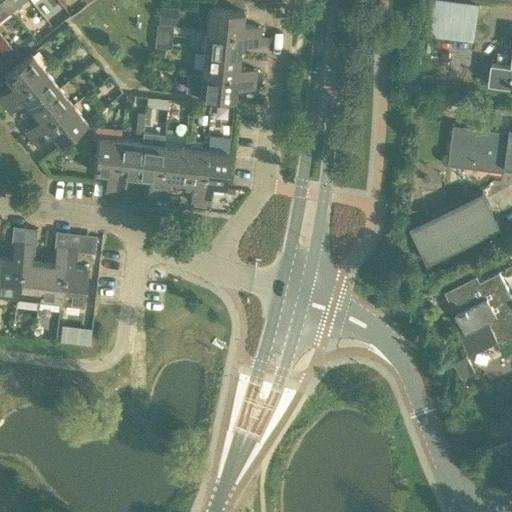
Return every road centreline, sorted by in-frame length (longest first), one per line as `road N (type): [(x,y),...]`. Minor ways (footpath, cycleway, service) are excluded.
road 1 (tertiary): [(302,302),(324,197),(333,0)]
road 2 (tertiary): [(328,0),(280,293)]
road 3 (unclassified): [(459,511),(397,354),(366,328),(302,302)]
road 4 (residential): [(285,4),(261,187),(215,268)]
road 5 (tertiary): [(280,293),(224,487)]
road 6 (tertiary): [(224,487),(261,425),(302,302)]
road 7 (residential): [(0,207),(97,219),(139,236)]
